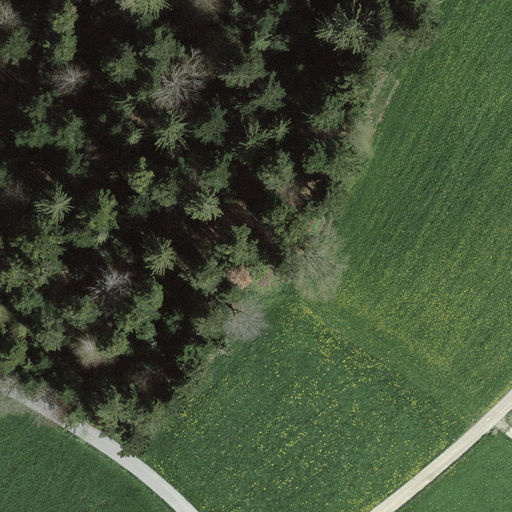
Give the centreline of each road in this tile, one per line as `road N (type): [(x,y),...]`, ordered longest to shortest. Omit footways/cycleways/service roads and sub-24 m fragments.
road 1 (unclassified): [(0,377),(124,458),(187,511)]
road 2 (unclassified): [(382,511),(511,397)]
